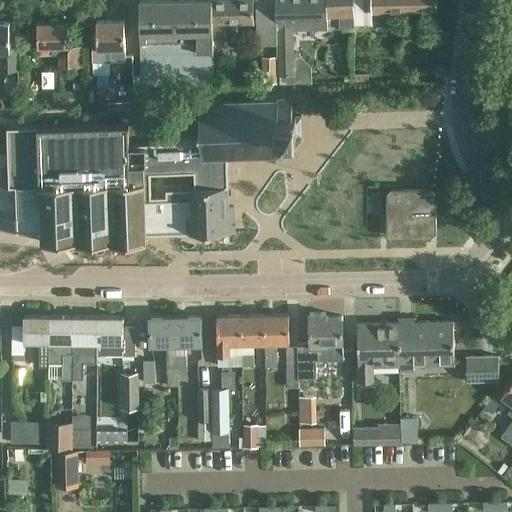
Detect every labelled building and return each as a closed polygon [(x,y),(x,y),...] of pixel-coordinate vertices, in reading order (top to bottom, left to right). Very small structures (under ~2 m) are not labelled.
[(173,83),(172,0),(139,0),(141,73),(133,74),(134,101),(150,101),(150,84),(173,83)] [(213,38),(211,0),(172,0),(173,83),(214,83),(213,38)] [(252,0),(211,0),(213,38),(225,38),(225,22),(253,22),(252,0)] [(277,42),(276,0),(255,0),(257,33),(257,42),(277,42)] [(327,28),(327,16),(326,11),(328,11),(327,0),(276,0),(277,42),(279,75),(293,75),(292,29),(327,28)] [(354,24),(354,0),(327,0),(328,11),(326,11),(327,16),(354,15),(354,24)] [(436,0),(354,0),(354,24),(371,24),(372,24),(372,11),(437,11),(436,0)] [(93,73),(109,73),(109,60),(125,59),(124,19),(97,20),(97,34),(92,34),(93,73)] [(53,53),(60,53),(60,65),(81,64),(81,44),(69,44),(68,20),(38,21),(39,45),(53,45),(53,53)] [(0,52),(1,69),(17,69),(16,49),(10,49),(9,22),(0,22),(0,52)] [(276,54),(263,54),(263,82),(276,82),(276,54)] [(53,91),(54,103),(85,103),(84,90),(53,91)] [(181,141),(181,156),(201,154),(216,154),(216,152),(226,151),(227,151),(227,154),(230,153),(230,151),(239,151),(239,153),(243,153),(243,151),(252,151),(252,153),(255,153),(255,151),(265,150),(265,153),(293,152),(293,135),(302,135),(301,115),(292,115),(291,97),(263,98),(264,100),(254,100),(253,98),(250,98),(250,100),(241,101),(241,98),(238,99),(238,101),(228,101),(228,99),(225,99),(226,101),(215,102),(215,100),(187,101),(187,114),(181,114),(176,120),(176,136),(181,141)] [(129,123),(10,127),(12,184),(18,184),(20,229),(61,227),(61,219),(92,218),(93,232),(191,228),(190,186),(166,187),(166,195),(151,195),(150,170),(195,168),(195,186),(200,186),(225,185),(227,185),(226,151),(216,152),(216,154),(201,154),(181,156),(181,141),(129,143),(129,123)] [(225,185),(200,186),(192,186),(190,186),(191,228),(191,232),(234,231),(233,205),(226,206),(225,185)] [(386,227),(396,227),(396,237),(426,237),(426,227),(436,227),(436,197),(426,197),(426,187),(397,187),(396,197),(386,197),(386,227)] [(265,312),(241,313),(242,341),(241,341),(242,363),(253,363),(252,341),(264,340),(265,340),(265,312)] [(265,363),(277,363),(276,340),(288,340),(288,312),(265,312),(265,340),(264,340),(265,363)] [(310,340),(298,340),(298,347),(299,378),(316,378),(316,359),(343,358),(342,315),(326,316),(326,312),(310,312),(310,340)] [(48,339),(49,313),(24,313),(24,323),(13,323),(12,357),(24,357),(24,339),(38,339),(38,366),(48,366),(48,359),(48,339)] [(72,375),(73,313),(49,313),(48,339),(48,359),(62,359),(62,375),(72,375)] [(97,352),(97,314),(73,313),(72,375),(82,375),(83,359),(96,360),(96,352),(97,352)] [(200,313),(176,314),(177,384),(178,384),(177,367),(186,367),(186,341),(201,341),(200,313)] [(218,364),(230,364),(229,341),(241,341),(242,341),(241,313),(216,313),(218,364)] [(134,352),(135,324),(122,324),(122,314),(97,314),(97,352),(134,352)] [(177,384),(176,314),(151,315),(151,342),(167,342),(168,384),(177,384)] [(453,320),(412,321),(412,344),(399,345),(400,363),(399,364),(399,369),(414,368),(413,363),(454,362),(453,320)] [(412,344),(412,321),(357,322),(359,380),(373,380),(372,364),(399,364),(400,363),(399,345),(412,344)] [(287,385),(299,385),(299,378),(298,347),(286,347),(287,385)] [(478,355),(466,355),(467,379),(499,378),(498,354),(478,355)] [(143,360),(143,390),(155,390),(155,361),(143,360)] [(138,406),(138,371),(121,371),(122,407),(138,406)] [(511,443),(511,378),(501,393),(511,401),(511,403),(507,411),(511,414),(511,418),(507,425),(500,434),(511,443)] [(211,388),(212,431),(229,431),(228,388),(211,388)] [(198,420),(211,419),(210,389),(197,389),(198,420)] [(402,442),(418,442),(417,431),(417,415),(401,416),(401,423),(401,432),(402,442)] [(10,442),(47,442),(47,419),(11,419),(10,442)] [(71,444),(71,420),(47,419),(47,442),(47,443),(71,444)] [(211,419),(198,420),(199,439),(211,439),(211,419)] [(354,443),(402,442),(401,432),(401,423),(378,424),(378,426),(353,426),(354,443)] [(90,426),(72,425),(72,444),(90,444),(90,426)] [(300,444),(324,444),(324,427),(300,427),(300,444)] [(243,445),(267,444),(266,432),(243,432),(243,445)] [(161,433),(147,433),(147,444),(161,444),(161,433)] [(177,435),(169,436),(169,447),(177,447),(177,435)] [(75,481),(75,449),(55,449),(55,481),(75,481)] [(504,460),(497,469),(503,474),(510,465),(504,460)] [(25,479),(10,479),(10,493),(25,493),(25,479)] [(495,500),(483,501),(483,509),(495,508),(495,500)] [(507,500),(495,500),(495,508),(507,508),(507,500)] [(452,501),(440,502),(440,510),(452,510),(452,501)] [(440,502),(428,502),(428,510),(440,510),(440,502)] [(395,503),(384,503),(384,511),(396,511),(395,503)]
